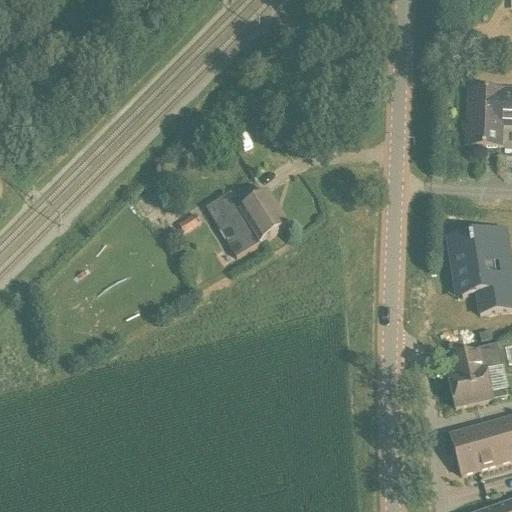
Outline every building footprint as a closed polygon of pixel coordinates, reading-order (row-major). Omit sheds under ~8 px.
[(501,151),(502,130),(511,130),(511,94),(503,94),(503,93),(470,93),(468,150),(501,151)] [(223,202),(206,212),(237,261),(288,229),(268,196),(233,217),(223,202)] [(196,218),(179,228),(184,236),(201,225),(196,218)] [(480,321),(511,315),(511,292),(500,294),(493,247),(474,249),(473,241),(453,244),(462,303),(477,301),(480,321)] [(456,413),(476,409),(492,405),(484,374),(501,370),(497,352),(478,356),(449,363),(454,381),(448,383),(456,413)] [(511,420),(449,440),(461,481),(511,465),(511,420)]
